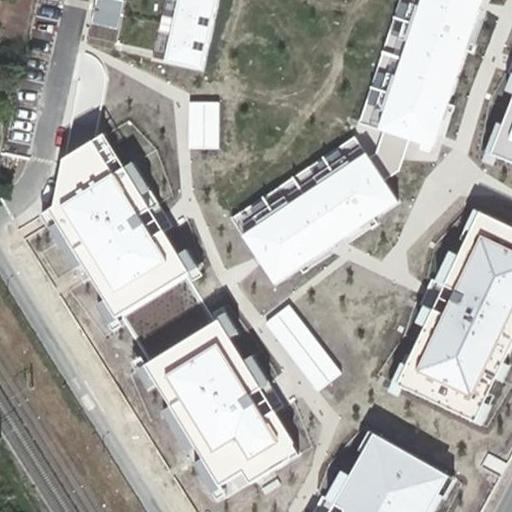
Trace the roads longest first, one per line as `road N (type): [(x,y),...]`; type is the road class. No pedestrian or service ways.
road 1 (unknown): [(489,194),(365,511)]
road 2 (residential): [(0,254),(159,511)]
